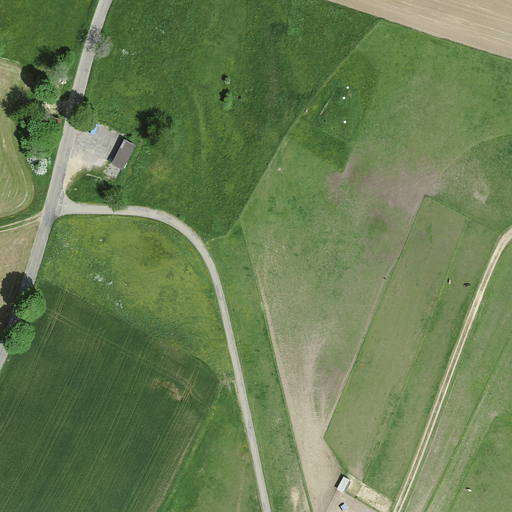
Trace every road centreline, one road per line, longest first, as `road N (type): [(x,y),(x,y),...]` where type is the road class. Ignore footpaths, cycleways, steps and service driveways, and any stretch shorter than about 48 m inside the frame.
road 1 (unclassified): [(51,203),(137,210),(200,242),(269,511)]
road 2 (track): [(511,235),(493,262),(405,504)]
road 3 (tertiary): [(51,203),(107,0)]
road 4 (tertiary): [(0,356),(51,203)]
